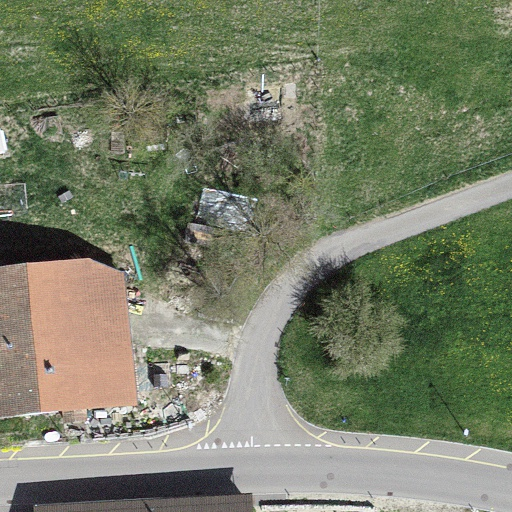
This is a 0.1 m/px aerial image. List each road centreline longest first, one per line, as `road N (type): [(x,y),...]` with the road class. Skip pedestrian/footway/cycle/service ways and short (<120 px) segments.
road 1 (residential): [(251,470),(248,396),(267,334),(308,280),(511,190)]
road 2 (tertiary): [(511,491),(368,473),(251,470)]
road 3 (tertiary): [(251,470),(0,482)]
